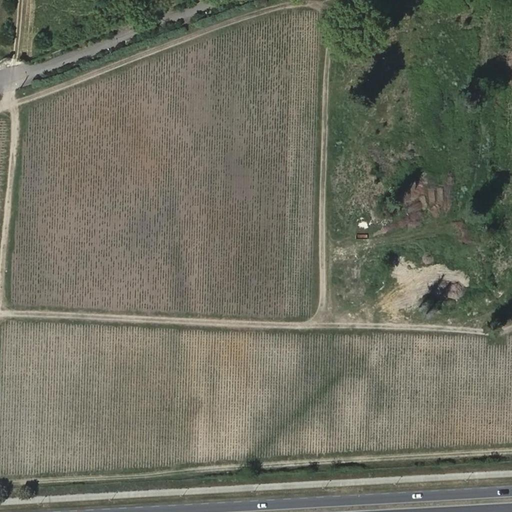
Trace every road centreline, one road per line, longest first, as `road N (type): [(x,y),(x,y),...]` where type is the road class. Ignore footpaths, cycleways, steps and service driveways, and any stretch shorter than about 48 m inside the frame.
road 1 (track): [(0,313),(316,327),(326,0)]
road 2 (secondary): [(511,490),(139,511)]
road 3 (track): [(321,0),(252,15),(11,103)]
road 4 (track): [(14,77),(0,292)]
